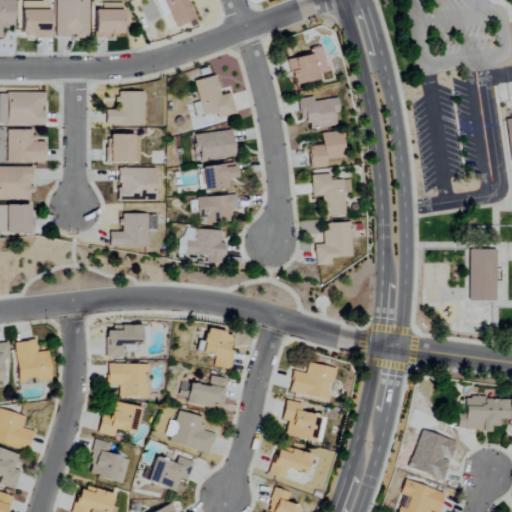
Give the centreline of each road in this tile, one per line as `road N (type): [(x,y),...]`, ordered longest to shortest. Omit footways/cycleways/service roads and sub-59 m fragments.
road 1 (tertiary): [(343,511),(368,438),(394,290),(383,113),(352,0)]
road 2 (residential): [(0,311),(170,298),(220,303),(361,342),(511,362)]
road 3 (residential): [(0,67),(164,57),(325,0)]
road 4 (residential): [(270,248),(276,162),(230,0)]
road 5 (residential): [(37,511),(71,404),(70,304)]
road 6 (residential): [(229,495),(273,318)]
road 7 (residential): [(73,67),(76,212)]
